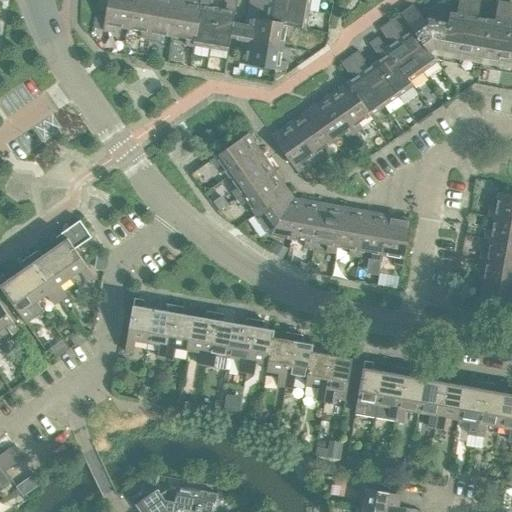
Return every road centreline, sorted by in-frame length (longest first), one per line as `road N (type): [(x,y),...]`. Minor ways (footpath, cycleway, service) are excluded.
road 1 (residential): [(176,212),(115,261),(89,401),(83,440),(125,511)]
road 2 (residential): [(176,212),(326,308),(421,329)]
road 3 (residential): [(421,329),(434,158),(486,125),(511,123)]
road 4 (residential): [(76,79),(176,212)]
